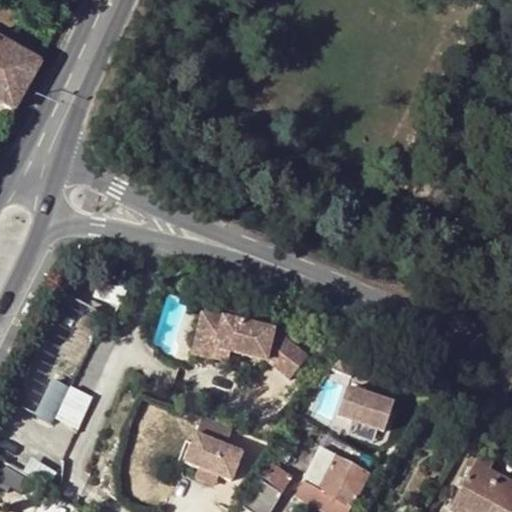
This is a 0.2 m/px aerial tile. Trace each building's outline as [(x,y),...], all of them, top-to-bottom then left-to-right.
[(31,51),(0,32),(0,103),(13,111),(39,63),(28,57),(31,51)] [(128,286),(99,278),(93,300),(122,309),(128,286)] [(105,317),(64,298),(12,407),(52,426),(70,388),(105,317)] [(289,382),(308,358),(277,333),(200,316),(191,357),(228,366),(231,354),(262,361),(289,382)] [(92,399),(70,388),(56,421),(78,431),(92,399)] [(391,405),(347,391),(338,419),(351,423),(347,437),(373,445),(377,432),(383,434),(391,405)] [(232,431),(202,420),(185,465),(198,470),(194,481),(214,489),(218,478),(231,483),(241,456),(225,450),(232,431)] [(358,497),(369,477),(319,450),(301,484),(294,496),(321,511),(350,511),(351,511),(358,497)] [(492,465),(478,458),(450,511),(511,511),(511,483),(489,471),(492,465)] [(24,477),(3,464),(0,470),(0,482),(16,491),(24,477)] [(270,511),(291,479),(269,465),(242,510),(245,511),(270,511)] [(54,477),(35,466),(29,476),(49,488),(54,477)]
